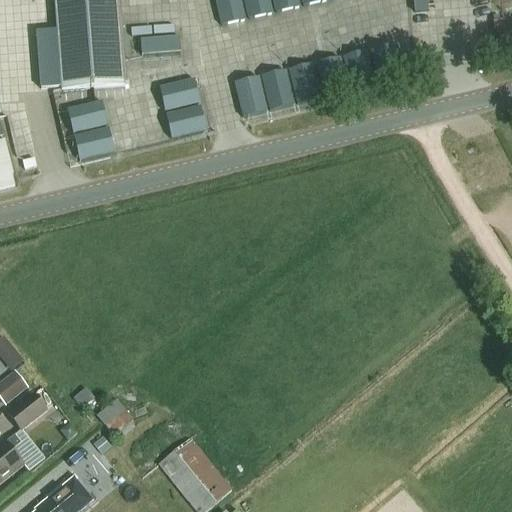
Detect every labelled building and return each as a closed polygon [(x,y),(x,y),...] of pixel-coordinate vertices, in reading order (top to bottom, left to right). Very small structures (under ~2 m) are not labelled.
[(51,0),(38,0),(40,28),(52,27),(51,0)] [(116,0),(55,0),(62,92),(124,87),(116,0)] [(245,22),(239,0),(214,0),(221,28),(245,22)] [(272,15),(268,0),(243,0),(248,21),(272,15)] [(299,9),(297,0),(271,0),(275,14),(299,9)] [(327,2),(326,0),(300,0),(303,8),(327,2)] [(426,0),(413,0),(415,14),(428,13),(426,0)] [(141,45),(142,60),(181,57),(180,42),(141,45)] [(394,47),(371,52),(379,87),(402,82),(394,47)] [(366,54),(344,59),(352,93),(374,88),(366,54)] [(316,66),(324,101),(349,94),(340,60),(316,66)] [(288,72),(297,107),(321,101),(313,66),(288,72)] [(261,79),(270,113),(294,107),(286,73),(261,79)] [(267,114),(259,79),(234,85),(242,120),(267,114)] [(194,81),(159,90),(165,115),(200,106),(194,81)] [(102,104),(67,112),(73,137),(107,128),(102,104)] [(200,109),(166,117),(171,141),(206,133),(200,109)] [(108,131),(73,139),(80,164),(114,155),(108,131)] [(5,141),(0,142),(0,191),(15,188),(12,176),(13,176),(5,141)] [(500,158),(472,162),(476,187),(504,183),(500,158)] [(4,339),(0,341),(0,360),(13,350),(4,339)] [(14,373),(0,383),(0,400),(5,407),(27,390),(14,373)] [(87,392),(74,403),(84,413),(96,403),(87,392)] [(20,432),(46,412),(33,396),(8,416),(20,432)] [(115,401),(95,418),(113,440),(145,413),(138,405),(127,416),(115,401)] [(0,445),(0,484),(23,467),(11,452),(20,444),(14,436),(4,444),(4,443),(0,445)] [(102,439),(93,447),(101,456),(110,449),(102,439)] [(193,511),(208,511),(232,493),(190,441),(158,467),(193,511)] [(82,511),(94,502),(74,479),(34,511),(82,511)]
